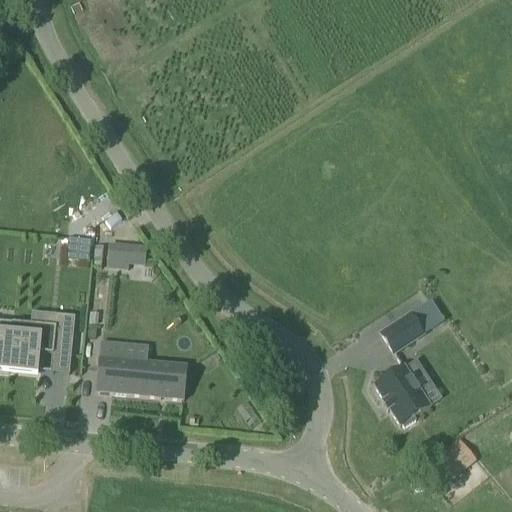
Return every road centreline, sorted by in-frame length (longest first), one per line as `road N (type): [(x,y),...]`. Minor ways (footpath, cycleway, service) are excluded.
road 1 (unclassified): [(311,471),(321,386),(297,351),(199,280),(35,15),(34,0)]
road 2 (unclassified): [(311,471),(0,436)]
